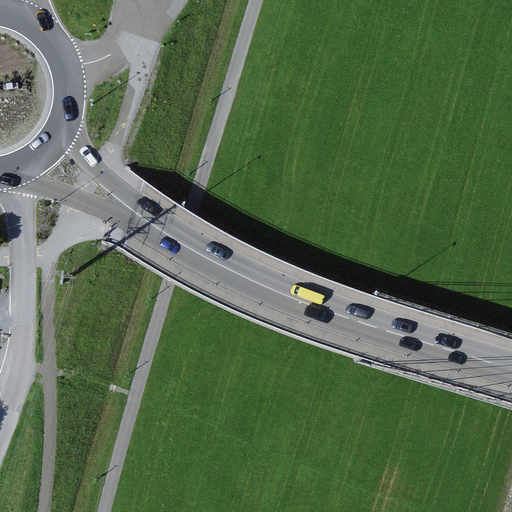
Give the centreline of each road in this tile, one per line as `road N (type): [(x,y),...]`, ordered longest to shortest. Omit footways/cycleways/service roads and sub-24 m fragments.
road 1 (track): [(105,511),(256,0)]
road 2 (secondary): [(511,368),(283,295),(118,202)]
road 3 (secondary): [(61,128),(63,65),(50,41),(25,22)]
